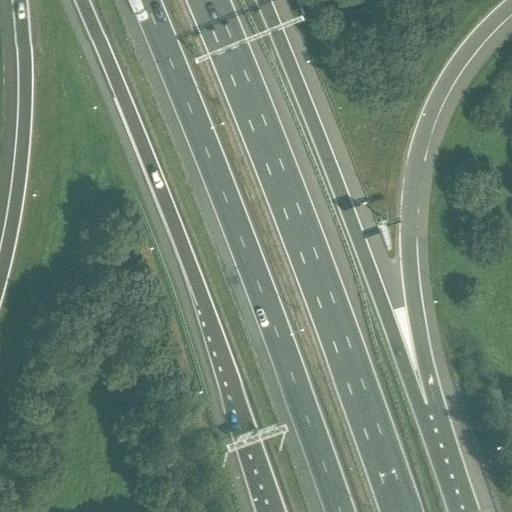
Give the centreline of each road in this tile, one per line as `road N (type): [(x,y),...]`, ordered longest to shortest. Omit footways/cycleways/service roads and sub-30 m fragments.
road 1 (motorway): [(400,511),(204,0)]
road 2 (motorway): [(82,0),(278,511)]
road 3 (motorway): [(144,0),(339,511)]
road 4 (motorway): [(435,458),(260,0)]
road 5 (motorway): [(435,458),(434,406),(411,298),(410,204),(425,137),(455,69),(511,7)]
road 6 (motorway): [(21,0),(22,148),(0,276)]
